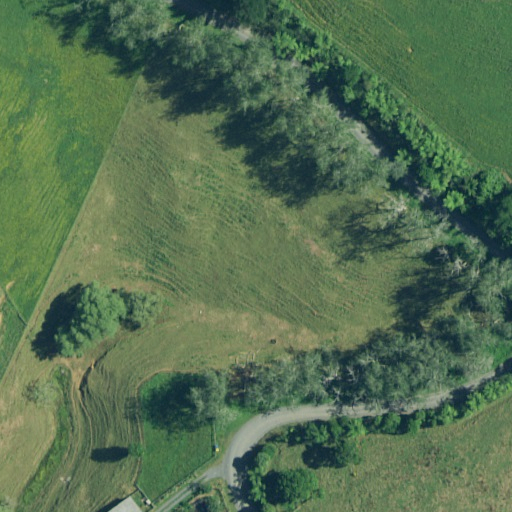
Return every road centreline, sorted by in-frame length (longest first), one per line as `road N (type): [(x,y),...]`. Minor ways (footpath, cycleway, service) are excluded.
road 1 (unclassified): [(511,250),(347,103),(184,0)]
road 2 (unclassified): [(248,511),(236,451),(251,415),(295,403),(378,404),(511,344)]
